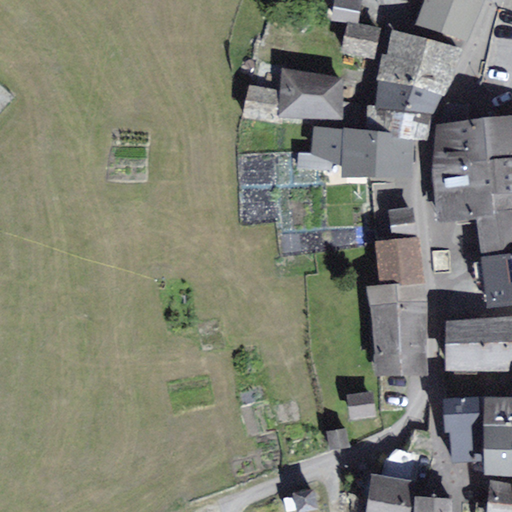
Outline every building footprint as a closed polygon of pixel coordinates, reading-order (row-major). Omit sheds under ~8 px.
[(361,2),(352,0),(338,0),(334,18),(355,23),(361,2)] [(471,0),(426,0),(418,22),(467,39),(473,21),(480,3),(471,0)] [(378,32),(350,26),(345,52),(373,58),(376,41),(378,32)] [(384,60),(380,83),(441,96),(447,97),(448,90),(456,51),(396,39),(391,61),(384,60)] [(340,119),(340,82),(284,74),(283,96),(251,90),(247,118),(280,123),(279,116),(340,119)] [(440,97),(441,96),(380,83),(375,108),(429,119),(440,97)] [(427,131),(429,119),(375,108),(370,107),(368,121),(399,135),(425,140),(427,131)] [(435,163),(434,168),(487,161),(511,158),(511,119),(439,129),(435,163)] [(315,152),(346,165),(345,177),(410,181),(413,140),(316,133),(315,152)] [(511,158),(487,161),(494,215),(511,212),(511,158)] [(494,218),(494,215),(487,161),(434,168),(438,200),(441,224),(478,220),(494,218)] [(413,221),(411,211),(391,214),(394,237),(415,234),(413,221)] [(511,254),(511,212),(494,215),(494,218),(478,220),(483,258),(511,254)] [(416,242),(379,246),(383,288),(401,286),(401,288),(420,286),(416,247),(416,242)] [(511,305),(511,259),(484,263),(490,309),(511,305)] [(401,288),(401,286),(383,288),(370,289),(372,308),(422,303),(420,286),(401,288)] [(423,321),(422,303),(372,308),(379,377),(428,372),(423,321)] [(511,367),(511,321),(447,325),(450,371),(501,368),(511,367)] [(371,396),(349,398),(351,419),(374,416),(371,396)] [(483,457),(481,397),(443,399),(444,430),(451,430),(452,458),(483,457)] [(486,427),(511,426),(511,400),(486,400),(486,427)] [(511,474),(511,426),(486,427),(487,471),(511,474)] [(344,431),(330,434),(333,449),(347,446),(344,431)] [(408,511),(413,483),(408,482),(376,477),(370,511),(408,511)] [(313,491),(295,495),(299,511),(318,507),(313,491)] [(491,511),(511,511),(511,491),(492,492),(491,511)] [(448,511),(449,504),(418,503),(417,511),(448,511)]
